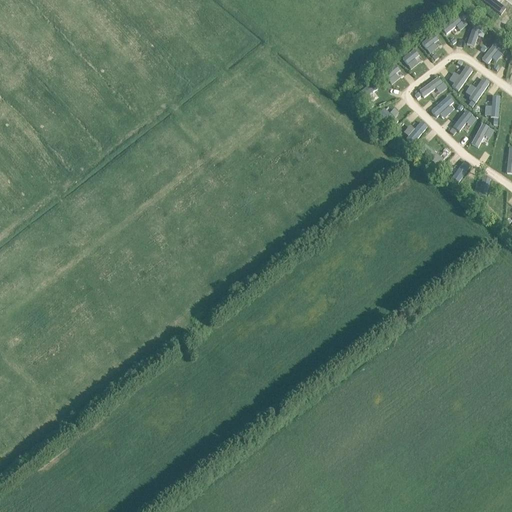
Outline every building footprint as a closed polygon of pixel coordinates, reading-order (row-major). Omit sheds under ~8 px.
[(481,0),(500,14),(505,8),(494,0),(481,0)] [(467,25),(456,35),(461,40),(471,30),(467,25)] [(439,48),(449,59),(454,54),(444,43),(439,48)] [(490,60),(500,50),(495,45),(485,56),(490,60)] [(421,58),(432,69),(436,64),(426,53),(421,58)] [(503,73),(511,63),(511,60),(508,57),(498,68),(503,73)] [(404,72),(415,83),(420,78),(409,68),(404,72)] [(470,89),(480,78),(475,73),(465,84),(470,89)] [(384,96),(398,102),(401,95),(387,90),(384,96)] [(487,114),(497,103),(492,99),(482,109),(487,114)] [(440,116),(450,105),(445,101),(435,111),(440,116)] [(390,123),(400,112),(395,108),(385,118),(390,123)] [(501,129),(511,119),(506,114),(496,125),(501,129)] [(456,132),(466,121),(462,117),(451,127),(456,132)] [(410,140),(420,129),(415,125),(405,135),(410,140)] [(472,146),(482,135),(478,131),(467,141),(472,146)] [(490,161),(500,150),(495,145),(485,156),(490,161)] [(444,169),(454,158),(449,154),(439,164),(444,169)] [(466,186),(476,176),(471,171),(461,182),(466,186)] [(484,200),(494,189),(489,185),(479,195),(484,200)] [(505,218),(511,209),(511,204),(510,202),(500,213),(505,218)]
